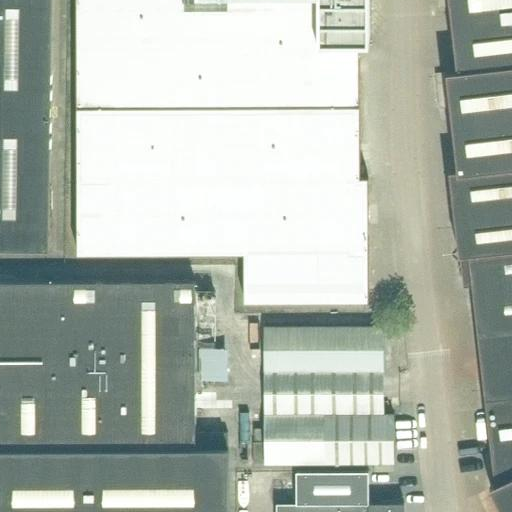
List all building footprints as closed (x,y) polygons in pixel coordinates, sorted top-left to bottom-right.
[(0,0),(0,250),(48,251),(52,0),(0,0)] [(80,0),(81,253),(241,253),(241,304),(365,304),(364,180),(356,180),(356,47),(351,47),(351,33),(356,33),(363,26),(362,0),(80,0)] [(511,254),(511,0),(449,0),(453,29),(456,61),(457,70),(447,72),(452,120),(457,156),(458,169),(450,170),(451,181),(455,221),(459,254),(460,254),(460,260),(511,254)] [(511,254),(460,260),(462,276),(463,285),(472,284),(473,292),(487,399),(511,396),(511,254)] [(195,432),(195,281),(0,281),(0,511),(227,511),(227,432),(195,432)] [(264,413),(264,463),(394,462),(393,412),(380,412),(380,373),(380,329),(264,330),(264,374),(264,413)] [(200,353),(199,388),(228,388),(229,354),(200,353)] [(511,511),(511,396),(487,399),(498,482),(489,485),(501,511),(511,511)] [(253,463),(255,463),(264,463),(264,441),(255,441),(253,441),(253,463)] [(275,511),(403,511),(404,503),(382,503),(369,503),(369,471),(296,471),(296,503),(276,503),(275,511)]
